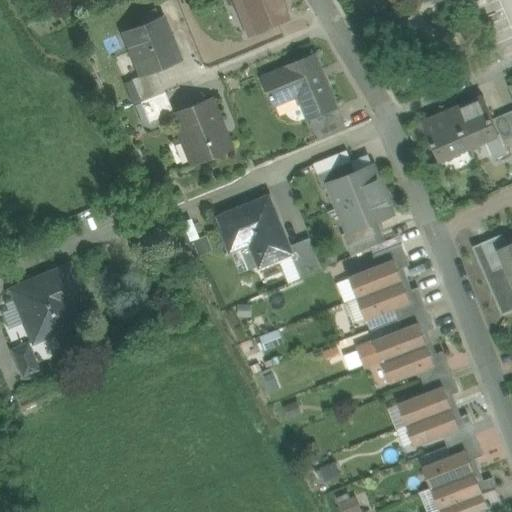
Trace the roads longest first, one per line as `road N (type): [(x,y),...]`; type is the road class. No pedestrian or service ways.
road 1 (residential): [(388,123),(70,249)]
road 2 (residential): [(434,230),(511,442)]
road 3 (residential): [(334,24),(201,77)]
